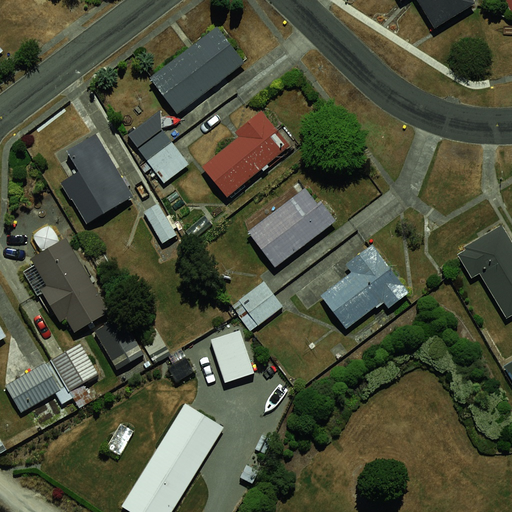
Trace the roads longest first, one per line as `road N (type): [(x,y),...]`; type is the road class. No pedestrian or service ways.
road 1 (residential): [(292,0),(401,99),(439,118),(511,126)]
road 2 (residential): [(0,113),(160,0)]
